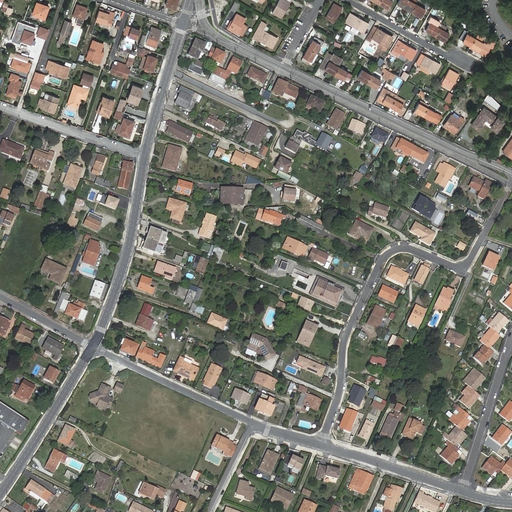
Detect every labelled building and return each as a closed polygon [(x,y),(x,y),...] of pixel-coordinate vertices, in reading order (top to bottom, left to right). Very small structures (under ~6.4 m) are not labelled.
[(174,5),(176,5),(177,0),(167,0),(165,6),(173,8),(174,5)] [(236,0),(231,9),(235,12),(240,3),(236,0)] [(290,2),(290,0),(279,0),(272,13),(282,18),(290,2)] [(393,1),(391,0),(380,0),(379,3),(388,9),(393,1)] [(411,11),(416,3),(410,0),(398,0),(397,3),(411,11)] [(8,7),(8,4),(3,2),(2,7),(7,8),(5,13),(11,15),(13,8),(8,7)] [(44,19),(48,6),(37,2),(32,14),(44,19)] [(425,8),(416,3),(411,11),(421,17),(425,8)] [(334,22),(342,8),(334,4),(326,18),(334,22)] [(81,24),(83,19),(87,8),(77,5),(74,16),(77,17),(75,22),(81,24)] [(99,9),(95,21),(110,26),(113,17),(102,13),(103,10),(99,9)] [(237,34),(246,19),(237,13),(228,28),(237,34)] [(352,16),(350,15),(346,22),(364,32),(369,23),(353,14),(352,16)] [(435,36),(440,27),(438,26),(440,21),(431,16),(428,21),(430,22),(426,30),(435,36)] [(72,23),(66,20),(61,33),(68,36),(72,23)] [(26,51),(35,26),(26,22),(19,43),(21,44),(20,49),(26,51)] [(442,24),(440,27),(435,36),(445,41),(449,32),(445,30),(447,26),(442,24)] [(136,39),(139,30),(131,27),(127,26),(124,35),(136,39)] [(257,38),(257,39),(270,46),(272,47),(277,38),(262,29),(263,28),(260,26),(254,36),(257,38)] [(381,42),(388,46),(393,37),(374,26),(369,35),(381,42)] [(155,47),(161,30),(152,27),(146,44),(155,47)] [(471,45),(475,38),(467,33),(468,31),(465,29),(460,39),(471,45)] [(309,48),(316,53),(318,50),(319,51),(323,45),(322,45),(323,42),(315,37),(309,48)] [(84,57),(92,60),(95,50),(98,41),(87,38),(82,55),(81,56),(84,57)] [(483,43),(475,38),(471,45),(479,50),(483,43)] [(496,41),(491,38),(487,44),(493,47),(496,41)] [(201,51),(202,52),(205,45),(195,40),(192,47),(201,51)] [(412,60),(417,51),(399,40),(394,49),(397,51),(401,53),(412,60)] [(489,46),(483,43),(479,50),(485,54),(489,46)] [(144,54),(145,49),(143,49),(139,47),(137,55),(140,56),(141,53),(144,54)] [(201,51),(192,47),(188,55),(197,60),(197,59),(200,52),(201,51)] [(224,54),(211,48),(208,55),(207,58),(211,60),(219,64),(224,54)] [(315,55),(316,53),(309,48),(302,60),(306,63),(307,62),(310,63),(311,64),(316,56),(315,55)] [(319,66),(334,74),(339,66),(343,58),(334,53),(332,55),(327,52),(319,66)] [(132,65),(136,56),(131,54),(127,64),(132,65)] [(148,54),(147,58),(143,68),(143,69),(153,72),(158,57),(148,54)] [(435,74),(441,65),(422,54),(417,63),(419,65),(418,67),(429,74),(430,71),(435,74)] [(27,72),(30,63),(16,58),(13,67),(27,72)] [(221,70),(218,77),(225,81),(226,81),(231,71),(235,73),(241,63),(233,58),(225,72),(221,70)] [(56,74),(56,76),(64,79),(68,67),(52,61),(49,71),(56,74)] [(197,61),(194,66),(202,70),(205,64),(197,61)] [(194,66),(191,64),(188,70),(200,76),(203,70),(202,70),(194,66)] [(125,68),(117,66),(114,74),(122,76),(125,68)] [(339,66),(334,74),(344,80),(345,79),(349,81),(352,75),(348,72),(339,66)] [(217,68),(213,75),(218,77),(221,70),(217,68)] [(266,75),(251,68),(247,76),(262,83),(266,75)] [(358,78),(367,83),(371,75),(363,70),(360,74),(358,78)] [(390,77),(392,72),(387,70),(383,77),(388,80),(390,77)] [(450,89),(459,74),(450,70),(441,85),(450,89)] [(39,81),(42,73),(36,71),(33,79),(39,81)] [(80,84),(82,84),(88,87),(89,87),(92,77),(83,74),(80,84)] [(213,75),(211,74),(208,80),(222,87),(225,81),(218,77),(213,75)] [(371,75),(367,83),(376,88),(381,80),(371,75)] [(15,98),(21,82),(12,79),(6,94),(15,98)] [(279,91),(282,92),(294,98),(298,90),(278,80),(272,93),(277,95),(279,91)] [(40,84),(33,82),(31,87),(39,90),(40,84)] [(138,104),(143,89),(133,85),(127,100),(138,104)] [(87,90),(81,88),(74,86),(68,105),(77,108),(79,103),(77,102),(78,99),(84,102),(88,91),(87,90)] [(198,95),(180,86),(178,91),(180,92),(174,104),(190,111),(198,95)] [(437,96),(441,88),(437,86),(433,93),(437,96)] [(384,87),(377,99),(382,102),(391,107),(395,99),(387,95),(389,90),(384,87)] [(397,95),(389,90),(387,95),(395,99),(397,95)] [(449,103),(453,95),(449,93),(445,100),(449,103)] [(501,106),(488,93),(483,100),(498,110),(501,106)] [(109,116),(114,101),(103,97),(101,102),(103,103),(100,113),(109,116)] [(323,103),(310,97),(309,100),(306,99),(305,102),(307,104),(306,106),(318,112),(323,103)] [(54,112),(57,104),(44,99),(44,100),(40,99),(38,105),(42,107),(41,108),(54,112)] [(395,99),(391,107),(399,112),(403,104),(395,99)] [(125,101),(120,100),(116,110),(122,112),(125,101)] [(418,113),(423,116),(428,108),(419,103),(415,111),(418,113)] [(428,108),(423,116),(436,123),(441,115),(428,108)] [(344,115),(335,109),(326,124),(334,129),(344,115)] [(497,131),(503,122),(485,109),(473,124),(480,130),(482,126),(481,125),(485,120),(493,125),(491,127),(497,131)] [(116,110),(113,116),(120,118),(122,112),(116,110)] [(454,133),(462,123),(451,115),(444,126),(454,133)] [(206,123),(220,130),(223,123),(209,116),(206,123)] [(129,137),(134,122),(124,118),(122,125),(118,124),(115,131),(119,133),(129,137)] [(365,125),(351,120),(348,129),(361,134),(365,125)] [(185,140),(189,132),(169,122),(167,126),(168,127),(166,131),(185,140)] [(264,127),(255,123),(253,127),(246,141),(256,145),(264,127)] [(249,125),(242,139),(246,141),(253,127),(249,125)] [(389,135),(375,128),(371,137),(380,141),(384,143),(389,135)] [(303,132),(303,133),(302,134),(297,131),(293,137),(323,153),(325,150),(331,139),(321,134),(316,143),(309,139),(311,137),(303,132)] [(292,152),(299,140),(291,136),(285,148),(292,152)] [(409,156),(414,147),(397,138),(391,150),(395,152),(396,149),(409,156)] [(508,152),(511,155),(511,139),(503,152),(506,154),(508,152)] [(15,147),(16,145),(4,140),(0,148),(0,150),(20,158),(24,148),(18,146),(18,148),(15,147)] [(301,142),(299,140),(292,152),(295,154),(299,146),(301,142)] [(181,149),(169,146),(162,167),(175,171),(181,149)] [(225,151),(218,147),(215,155),(219,157),(221,153),(223,155),(225,151)] [(427,154),(414,147),(409,156),(422,162),(427,154)] [(40,153),(41,151),(36,149),(31,161),(44,167),(43,168),(48,171),(50,165),(46,164),(48,159),(52,161),(55,153),(50,151),(49,154),(48,156),(40,153)] [(246,158),(244,157),(235,152),(230,162),(241,167),(243,163),(256,169),(260,162),(247,155),(246,158)] [(98,154),(94,153),(89,166),(93,168),(98,154)] [(105,157),(98,154),(93,168),(91,172),(98,175),(105,157)] [(276,157),(270,168),(275,170),(286,176),(288,173),(289,171),(290,169),(291,165),(281,159),(280,160),(276,157)] [(128,163),(129,160),(122,158),(122,162),(123,162),(119,187),(128,189),(133,164),(128,163)] [(443,167),(443,166),(440,164),(436,171),(439,173),(434,182),(443,187),(447,179),(451,172),(443,167)] [(445,164),(443,166),(443,167),(451,172),(447,179),(450,180),(455,169),(445,164)] [(364,175),(368,169),(361,165),(358,171),(364,175)] [(74,169),(70,167),(67,173),(63,184),(68,186),(71,184),(75,186),(77,181),(77,180),(77,179),(78,179),(82,169),(77,167),(74,169)] [(94,184),(99,185),(101,186),(104,179),(97,177),(94,184)] [(484,183),(473,177),(469,186),(480,192),(478,196),(483,199),(491,184),(485,181),(484,183)] [(345,188),(347,188),(356,183),(358,181),(351,178),(345,188)] [(188,195),(191,185),(179,181),(176,192),(188,195)] [(295,187),(285,186),(284,189),(282,200),(293,202),(295,191),(294,191),(295,187)] [(222,189),(222,190),(222,203),(228,203),(228,201),(237,202),(237,204),(241,204),(242,195),(240,195),(240,189),(222,189)] [(37,199),(43,201),(46,194),(40,192),(37,199)] [(430,219),(436,208),(434,207),(436,205),(421,196),(416,205),(417,206),(414,210),(430,219)] [(82,206),(84,201),(77,198),(73,209),(76,210),(79,212),(81,206),(82,206)] [(180,221),(185,204),(169,199),(166,209),(172,211),(170,218),(172,219),(180,221)] [(369,208),(367,215),(370,216),(371,213),(385,218),(388,208),(375,203),(373,209),(369,208)] [(265,210),(261,209),(258,217),(262,218),(261,221),(266,223),(267,221),(279,225),(281,217),(284,218),(285,216),(277,214),(279,207),(266,208),(265,210)] [(0,215),(0,222),(6,225),(10,226),(14,216),(2,210),(0,215)] [(468,210),(465,216),(474,221),(477,215),(468,210)] [(75,214),(74,214),(72,213),(67,224),(73,227),(77,218),(74,217),(75,214)] [(102,219),(90,213),(86,226),(97,231),(102,219)] [(216,217),(206,214),(201,229),(200,228),(197,235),(205,238),(207,231),(210,232),(216,217)] [(323,227),(314,222),(301,216),(299,218),(321,229),(323,227)] [(373,229),(356,221),(349,234),(358,239),(360,235),(368,239),(373,229)] [(422,241),(428,244),(434,233),(415,223),(410,231),(421,237),(423,239),(422,241)] [(157,242),(163,244),(166,234),(150,228),(146,238),(157,242)] [(159,254),(163,244),(157,242),(146,238),(143,248),(159,254)] [(285,249),(289,239),(288,238),(282,249),(293,255),(294,253),(285,249)] [(307,248),(289,239),(285,249),(294,253),(293,255),(298,257),(299,256),(303,257),(307,248)] [(95,262),(100,248),(98,247),(99,243),(90,240),(84,259),(95,262)] [(462,251),(466,245),(460,242),(456,247),(462,251)] [(209,261),(209,259),(214,247),(211,246),(206,260),(209,261)] [(224,251),(214,247),(209,259),(219,263),(224,251)] [(315,260),(319,251),(315,249),(311,258),(315,260)] [(328,255),(319,251),(315,260),(324,264),(328,255)] [(499,257),(495,255),(493,257),(487,254),(481,266),(492,271),(499,257)] [(71,271),(73,272),(74,270),(75,271),(80,257),(78,256),(71,271)] [(204,273),(205,270),(208,263),(205,262),(205,260),(197,257),(195,262),(199,264),(197,269),(204,273)] [(46,259),(41,270),(52,274),(50,280),(56,282),(62,266),(46,259)] [(175,268),(157,262),(154,271),(165,276),(164,278),(171,280),(175,268)] [(282,262),(279,269),(285,271),(288,264),(282,262)] [(62,266),(56,282),(60,284),(66,268),(62,266)] [(422,284),(429,270),(421,266),(414,280),(422,284)] [(404,274),(394,269),(390,278),(399,283),(404,274)] [(408,275),(404,274),(399,283),(403,285),(408,275)] [(345,289),(335,285),(336,284),(317,276),(312,288),(314,289),(317,283),(321,285),(323,281),(333,285),(332,287),(342,291),(338,299),(341,300),(343,296),(342,295),(345,289)] [(151,280),(142,277),(137,289),(152,294),(153,289),(148,287),(151,280)] [(105,284),(96,281),(91,295),(99,299),(105,284)] [(342,291),(332,287),(333,285),(323,281),(321,285),(317,283),(314,289),(318,291),(333,297),(334,297),(338,299),(342,291)] [(396,292),(386,287),(381,296),(391,301),(396,292)] [(511,289),(509,287),(506,290),(511,294),(503,303),(511,310),(511,289)] [(337,307),(339,300),(341,301),(341,300),(338,299),(336,304),(316,295),(312,293),(314,289),(312,288),(309,295),(337,307)] [(443,305),(447,307),(450,301),(448,301),(452,291),(447,289),(446,291),(443,289),(436,304),(442,307),(443,305)] [(191,305),(192,302),(196,293),(189,290),(184,302),(191,305)] [(334,297),(333,297),(318,291),(316,295),(336,304),(338,299),(334,297)] [(310,310),(312,306),(310,305),(312,301),(301,297),(298,305),(310,310)] [(82,320),(85,311),(82,309),(73,306),(69,304),(70,303),(64,300),(60,309),(66,312),(65,314),(82,320)] [(152,306),(144,303),(140,312),(148,315),(152,306)] [(420,317),(421,318),(425,310),(416,305),(408,321),(416,325),(420,317)] [(385,310),(377,306),(373,313),(375,314),(374,318),(372,317),(368,324),(378,329),(382,322),(380,321),(385,310)] [(498,313),(488,325),(491,327),(497,333),(507,321),(498,313)] [(226,320),(212,314),(208,323),(222,329),(226,320)] [(153,321),(140,316),(136,325),(149,330),(153,321)] [(0,333),(4,335),(10,322),(0,317),(0,333)] [(311,333),(313,334),(317,326),(306,321),(298,339),(307,343),(311,333)] [(196,323),(193,329),(213,336),(215,330),(196,323)] [(24,329),(25,326),(22,325),(15,338),(29,345),(34,334),(24,329)] [(491,327),(479,340),(484,344),(489,348),(500,335),(497,333),(491,327)] [(465,337),(450,330),(445,340),(461,347),(465,337)] [(252,333),(248,342),(258,347),(263,358),(267,356),(268,359),(273,356),(266,341),(262,339),(262,338),(252,333)] [(308,346),(313,334),(311,333),(307,343),(298,339),(297,341),(308,346)] [(393,345),(397,337),(392,335),(388,344),(392,346),(393,345)] [(227,336),(225,340),(235,344),(237,339),(227,336)] [(56,345),(57,343),(48,337),(42,348),(55,355),(58,356),(64,346),(60,344),(59,347),(56,345)] [(403,340),(397,337),(393,345),(399,348),(403,340)] [(125,345),(123,350),(133,355),(138,344),(125,339),(123,344),(125,345)] [(142,341),(139,348),(136,356),(161,368),(166,357),(160,355),(158,360),(152,357),(154,352),(144,347),(145,343),(142,341)] [(482,365),(493,352),(489,348),(484,344),(473,357),(482,365)] [(33,360),(36,355),(31,352),(28,358),(33,360)] [(327,363),(311,356),(306,366),(323,373),(327,363)] [(374,361),(386,367),(388,361),(379,357),(378,358),(373,356),(370,362),(373,364),(374,361)] [(184,359),(180,357),(173,371),(193,381),(199,368),(183,361),(184,359)] [(222,368),(212,364),(204,381),(205,381),(204,385),(211,388),(212,384),(214,385),(222,368)] [(52,383),(59,371),(50,366),(43,378),(52,383)] [(485,378),(474,368),(462,381),(468,385),(474,391),(485,378)] [(263,384),(262,386),(272,390),(277,380),(259,372),(259,373),(255,380),(263,384)] [(376,379),(368,375),(366,379),(374,383),(376,379)] [(325,377),(322,383),(328,386),(331,380),(325,377)] [(17,393),(25,398),(27,399),(34,386),(24,380),(20,387),(17,393)] [(119,391),(122,386),(115,382),(113,388),(119,391)] [(304,393),(306,387),(299,384),(297,391),(298,392),(299,391),(301,392),(300,396),(296,405),(301,407),(302,405),(303,403),(310,406),(309,408),(316,411),(320,400),(304,393)] [(100,394),(98,393),(91,395),(90,398),(92,403),(95,404),(100,402),(108,406),(112,399),(109,397),(112,390),(104,385),(101,391),(102,393),(100,394)] [(365,390),(353,385),(350,392),(352,393),(348,401),(358,405),(365,390)] [(473,401),(479,395),(474,391),(468,385),(462,393),(464,395),(460,400),(469,408),(474,402),(473,401)] [(242,400),(241,402),(246,404),(250,395),(236,388),(231,398),(236,400),(237,398),(242,400)] [(266,402),(269,397),(261,394),(259,399),(266,402)] [(376,396),(371,406),(383,411),(387,401),(376,396)] [(271,404),(272,402),(273,399),(269,397),(266,402),(259,399),(255,408),(270,415),(274,405),(271,404)] [(506,407),(500,415),(508,421),(511,416),(511,403),(510,401),(505,407),(506,407)] [(29,422),(0,402),(0,421),(21,435),(29,422)] [(392,418),(396,410),(401,413),(404,407),(398,403),(394,410),(395,411),(394,415),(390,413),(389,416),(392,418)] [(466,413),(455,403),(453,407),(459,412),(456,415),(453,413),(448,419),(456,425),(461,430),(470,421),(469,420),(472,417),(466,413)] [(402,422),(405,415),(401,413),(396,410),(392,418),(388,415),(379,436),(388,440),(397,420),(402,422)] [(354,418),(345,415),(340,427),(349,431),(354,418)] [(409,437),(412,438),(415,432),(421,435),(425,428),(420,426),(421,424),(409,419),(401,435),(408,438),(409,437)] [(372,427),(364,423),(359,435),(366,439),(372,427)] [(75,430),(65,425),(58,440),(70,446),(72,443),(69,441),(75,430)] [(445,433),(442,436),(448,440),(451,443),(453,440),(459,444),(467,435),(461,430),(456,425),(448,435),(445,433)] [(501,425),(491,438),(501,445),(511,432),(501,425)] [(221,436),(217,434),(212,444),(224,450),(223,453),(228,455),(228,453),(233,443),(234,442),(230,440),(229,441),(221,437),(221,436)] [(453,450),(456,447),(451,443),(448,440),(445,444),(448,446),(441,455),(451,464),(459,455),(456,453),(453,450)] [(238,446),(233,443),(228,453),(233,455),(238,446)] [(45,467),(53,472),(58,461),(59,459),(64,461),(67,456),(54,450),(45,467)] [(279,455),(268,450),(260,467),(270,472),(279,455)] [(290,457),(286,455),(282,463),(293,467),(291,471),(297,473),(303,460),(291,454),(290,457)] [(496,468),(499,471),(500,470),(506,463),(502,460),(500,463),(491,456),(482,467),(491,474),(496,468)] [(511,474),(511,460),(509,458),(506,463),(500,470),(510,477),(511,474)] [(326,467),(318,465),(314,478),(323,480),(324,475),(337,479),(340,469),(326,466),(326,467)] [(353,485),(360,470),(357,469),(348,488),(364,495),(366,491),(364,490),(353,485)] [(77,475),(67,470),(64,475),(74,480),(77,475)] [(196,480),(200,473),(194,470),(190,477),(196,480)] [(364,490),(371,475),(360,470),(353,485),(364,490)] [(110,478),(97,471),(93,480),(97,482),(94,489),(102,494),(110,478)] [(373,476),(371,475),(364,490),(366,491),(373,476)] [(249,481),(242,479),(238,492),(247,494),(246,497),(251,499),(255,487),(248,485),(249,481)] [(49,492),(31,480),(24,489),(29,492),(30,492),(43,500),(49,492)] [(137,493),(144,496),(151,500),(154,495),(160,498),(164,490),(155,486),(154,487),(143,482),(137,493)] [(399,491),(400,488),(391,485),(389,490),(390,491),(388,497),(388,498),(387,498),(384,507),(393,510),(396,501),(397,502),(400,492),(399,491)] [(293,494),(278,486),(271,500),(287,508),(293,494)] [(303,487),(301,492),(309,496),(311,491),(303,487)] [(424,494),(420,492),(414,503),(421,506),(422,506),(426,508),(427,509),(432,511),(436,511),(440,503),(432,499),(429,498),(423,495),(424,494)] [(311,511),(315,505),(302,499),(296,511),(297,511),(311,511)] [(176,511),(178,509),(181,510),(182,511),(186,504),(179,501),(174,511),(173,511),(172,511),(176,511)] [(150,511),(151,511),(133,502),(131,507),(134,508),(132,511),(150,511)] [(75,503),(71,510),(74,511),(75,511),(80,506),(75,503)]
